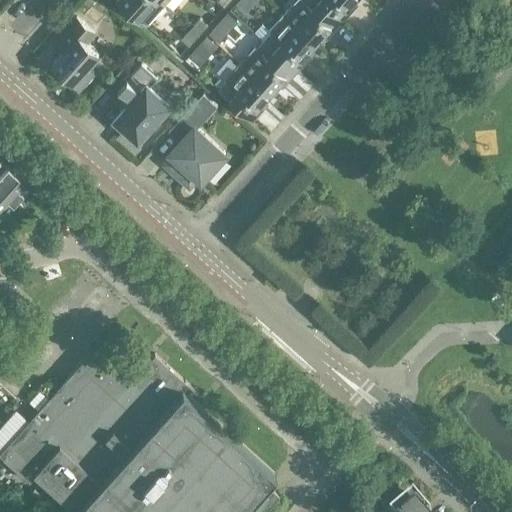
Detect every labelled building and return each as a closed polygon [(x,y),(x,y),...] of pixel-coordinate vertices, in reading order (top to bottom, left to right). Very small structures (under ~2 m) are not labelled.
[(78,0),(75,3),(96,23),(113,5),(108,0),(78,0)] [(165,4),(160,0),(119,0),(147,24),(165,4)] [(238,0),(231,8),(240,16),(247,8),(238,0)] [(240,0),(249,8),(256,0),(240,0)] [(295,0),(285,11),(317,41),(328,29),(332,32),(343,19),(322,0),(295,0)] [(322,0),(343,19),(355,6),(351,2),(353,0),(322,0)] [(272,30),(264,38),(298,69),(310,56),(306,52),(317,41),(285,11),(270,28),(272,30)] [(88,65),(99,52),(87,41),(95,32),(77,16),(61,34),(71,43),(54,62),(80,86),(94,70),(88,65)] [(199,34),(208,24),(200,17),(191,27),(199,34)] [(191,53),(202,62),(226,33),(215,24),(191,53)] [(199,34),(191,27),(181,37),(189,45),(199,34)] [(255,45),(240,61),(273,91),(283,79),(287,82),(298,69),(264,38),(257,46),(255,45)] [(227,80),(219,89),(253,119),(265,106),(262,102),(273,91),(240,61),(225,78),(227,80)] [(139,139),(171,103),(150,84),(158,76),(142,62),(131,74),(131,73),(114,91),(128,103),(115,117),(139,139)] [(198,127),(218,105),(204,92),(169,131),(181,141),(172,151),(175,153),(166,163),(190,184),(199,175),(202,177),(225,152),(198,127)] [(11,156),(11,154),(5,148),(2,148),(0,150),(0,216),(31,183),(6,161),(11,156)] [(90,351),(61,383),(0,451),(0,455),(29,481),(35,474),(73,509),(70,511),(261,511),(279,493),(266,482),(275,473),(182,390),(189,382),(155,352),(126,384),(90,351)] [(422,511),(426,509),(414,495),(413,496),(394,511),(422,511)]
